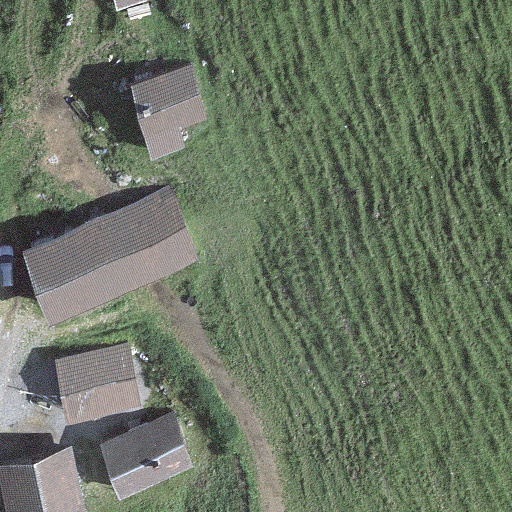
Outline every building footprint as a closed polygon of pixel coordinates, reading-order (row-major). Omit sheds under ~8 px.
[(199,69),(145,80),(158,139),(211,128),(199,69)] [(173,194),(36,238),(58,307),(195,262),(173,194)] [(133,343),(84,351),(94,407),(142,399),(133,343)] [(182,412),(112,434),(127,482),(197,460),(182,412)] [(91,511),(76,444),(3,460),(14,511),(91,511)]
